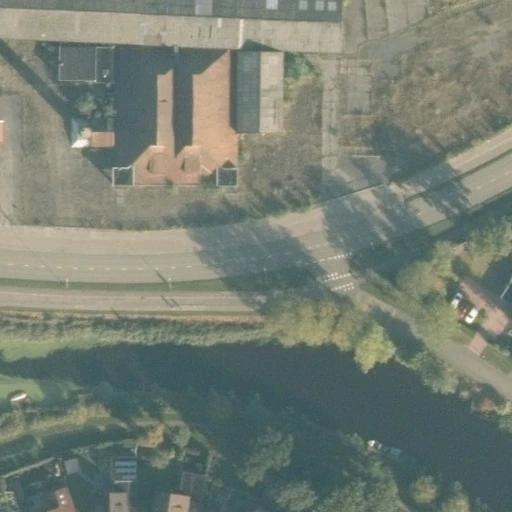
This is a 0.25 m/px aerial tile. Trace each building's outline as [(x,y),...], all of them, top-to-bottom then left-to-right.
[(0,0),(0,39),(115,43),(114,49),(61,47),(60,80),(95,81),(95,82),(115,83),(114,118),(92,118),(92,119),(71,119),(70,146),(114,147),(113,184),(237,188),(238,133),(281,135),(284,53),(342,55),(343,0),(0,0)] [(511,310),(511,315),(510,318),(511,319),(511,279),(500,298),(511,305),(510,309),(511,310)] [(137,508),(137,482),(137,458),(111,459),(111,479),(115,482),(115,494),(94,494),(94,511),(123,511),(124,508),(137,508)] [(206,477),(184,473),(179,496),(157,492),(153,511),(182,511),(183,510),(187,511),(189,502),(201,504),(206,477)] [(75,511),(67,489),(47,496),(53,511),(52,511),(75,511)] [(3,493),(10,511),(15,511),(20,510),(14,493),(3,493)] [(268,511),(270,510),(250,503),(246,511),(268,511)]
